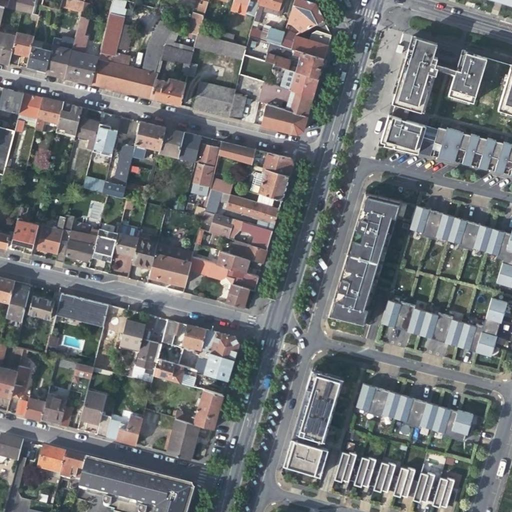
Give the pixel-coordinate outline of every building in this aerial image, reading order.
[(14,0),(13,3),(0,0),(0,5),(3,7),(20,11),(31,13),(34,0),(14,0)] [(42,0),(41,5),(62,11),(63,8),(64,0),(42,0)] [(85,3),(74,0),(64,0),(63,8),(81,13),(82,12),(85,3)] [(127,1),(122,0),(114,0),(114,1),(109,20),(108,23),(119,26),(122,17),(123,17),(126,9),(124,9),(127,1)] [(186,33),(196,35),(207,0),(203,0),(202,4),(200,4),(197,14),(193,13),(186,33)] [(242,1),(259,6),(260,0),(233,0),(230,11),(237,13),(242,1)] [(260,0),(259,6),(254,21),(259,22),(263,11),(264,6),(282,11),(285,0),(260,0)] [(296,34),(323,20),(315,4),(302,0),(294,0),(288,23),(291,25),(297,30),(295,32),(296,34)] [(56,29),(62,11),(41,5),(38,15),(36,24),(56,29)] [(280,16),(282,11),(264,6),(263,11),(280,16)] [(81,13),(79,21),(87,23),(89,14),(82,12),(81,13)] [(411,15),(403,12),(401,20),(409,23),(411,15)] [(163,22),(160,21),(160,22),(173,29),(177,22),(166,16),(163,22)] [(79,21),(70,50),(70,51),(62,77),(68,79),(90,84),(97,58),(81,54),(82,51),(84,51),(87,36),(84,35),(87,23),(79,21)] [(157,59),(160,60),(164,47),(173,29),(160,22),(160,21),(148,42),(141,70),(126,67),(108,63),(110,55),(99,52),(97,58),(90,84),(105,87),(149,98),(155,78),(156,74),(153,74),(157,59)] [(131,29),(119,26),(108,23),(105,31),(99,52),(110,55),(113,56),(113,55),(116,46),(126,49),(131,29)] [(267,42),(281,46),(285,32),(271,28),(267,42)] [(291,49),(294,50),(324,58),(327,46),(330,36),(330,35),(316,31),(311,32),(309,41),(295,37),(291,49)] [(0,32),(0,61),(7,64),(10,51),(14,36),(0,32)] [(19,54),(27,56),(30,46),(33,36),(15,32),(14,36),(10,51),(19,54)] [(247,47),(196,35),(193,48),(243,60),(247,47)] [(511,145),(438,127),(437,129),(406,119),(405,119),(408,109),(410,109),(424,112),(436,70),(454,76),(448,94),(451,95),(452,94),(470,100),(470,101),(473,102),(487,58),(473,53),(472,56),(461,53),(457,65),(456,68),(436,61),(437,58),(437,57),(433,56),(436,42),(411,36),(403,64),(392,102),(395,103),(391,115),(388,114),(380,143),(430,155),(433,142),(438,143),(441,144),(437,157),(454,161),(457,148),(460,149),(465,150),(461,163),(470,165),(473,152),(478,153),(481,154),(478,167),(487,170),(490,156),(494,157),(497,158),(494,171),(503,174),(506,160),(509,161),(511,161),(511,167),(510,175),(511,175),(511,145)] [(41,49),(30,46),(27,56),(24,68),(31,69),(44,73),(52,45),(43,43),(41,49)] [(52,45),(44,73),(51,74),(62,77),(70,51),(70,50),(52,45)] [(183,74),(187,75),(189,63),(192,53),(164,47),(160,60),(172,63),(173,60),(183,63),(180,71),(184,72),(183,74)] [(265,61),(289,69),(318,78),(321,67),(324,58),(294,50),(291,60),(268,53),(265,61)] [(128,58),(113,55),(113,56),(110,55),(108,63),(126,67),(128,58)] [(456,68),(457,65),(442,60),(437,58),(436,61),(456,68)] [(196,65),(189,63),(187,75),(186,76),(193,77),(196,65)] [(511,67),(510,67),(497,109),(500,110),(501,109),(511,112),(511,67)] [(283,88),(290,90),(312,97),(315,86),(318,78),(289,69),(283,88)] [(248,77),(244,75),(239,74),(235,90),(234,95),(242,97),(248,77)] [(165,81),(155,78),(149,98),(163,101),(179,105),(185,83),(166,78),(165,81)] [(191,102),(190,108),(227,117),(234,95),(235,90),(199,82),(193,102),(191,102)] [(0,95),(0,108),(18,113),(23,93),(7,89),(2,87),(0,95)] [(290,90),(285,110),(306,116),(310,103),(312,97),(290,90)] [(17,114),(37,119),(43,97),(29,94),(23,93),(18,113),(17,114)] [(452,94),(451,95),(450,98),(469,103),(470,101),(470,100),(452,94)] [(246,98),(242,97),(234,95),(227,117),(240,120),(246,98)] [(265,96),(262,103),(277,108),(279,101),(265,96)] [(43,119),(57,122),(59,115),(60,110),(62,102),(50,99),(43,97),(37,119),(35,129),(40,130),(43,119)] [(257,102),(252,123),(296,134),(302,130),(304,122),(306,116),(285,110),(277,108),(262,103),(257,102)] [(68,117),(59,115),(57,122),(55,131),(74,136),(81,107),(71,104),(70,108),(68,117)] [(111,114),(103,112),(101,120),(109,121),(111,114)] [(91,151),(99,122),(88,120),(82,118),(77,135),(90,138),(87,148),(91,151)] [(16,119),(13,130),(20,132),(23,121),(16,119)] [(109,125),(99,122),(91,151),(110,156),(117,131),(112,129),(108,128),(109,125)] [(135,143),(159,149),(165,127),(149,124),(140,122),(135,143)] [(178,156),(179,151),(181,142),(184,132),(172,129),(165,127),(159,149),(158,151),(178,156)] [(189,133),(184,132),(178,156),(195,161),(202,137),(189,133)] [(221,141),(217,155),(243,163),(254,166),(262,169),(267,153),(260,151),(232,144),(221,141)] [(121,185),(105,181),(102,191),(108,193),(121,196),(123,188),(131,156),(134,147),(134,146),(127,145),(122,144),(114,176),(123,178),(121,185)] [(209,147),(202,145),(189,192),(204,196),(217,149),(209,147)] [(140,149),(134,147),(131,156),(138,158),(140,149)] [(267,153),(262,169),(288,176),(292,164),(291,161),(290,158),(273,154),(267,153)] [(173,175),(176,163),(166,161),(163,173),(173,175)] [(258,193),(281,200),(288,177),(262,169),(254,166),(253,172),(260,174),(261,172),(264,173),(258,193)] [(83,187),(102,191),(105,181),(106,175),(96,173),(97,170),(87,168),(83,187)] [(213,173),(209,189),(220,192),(222,193),(226,177),(213,173)] [(213,214),(220,192),(209,189),(203,211),(213,214)] [(402,202),(394,200),(364,193),(354,226),(337,283),(328,315),(332,316),(365,324),(369,310),(363,308),(364,306),(372,280),(382,245),(390,219),(391,216),(397,218),(402,202)] [(271,222),(271,224),(274,225),(278,210),(229,195),(225,208),(271,222)] [(133,199),(127,198),(125,207),(131,209),(133,199)] [(24,244),(22,252),(30,254),(37,225),(24,221),(28,208),(20,205),(13,233),(11,241),(18,243),(24,244)] [(425,208),(416,205),(409,228),(421,232),(421,234),(435,238),(436,236),(459,243),(458,245),(474,250),(474,248),(497,255),(496,257),(503,259),(496,282),(511,287),(511,284),(511,228),(511,229),(510,234),(503,231),(502,233),(499,232),(499,230),(483,226),(483,227),(479,226),(480,224),(465,220),(464,221),(461,220),(461,219),(446,214),(445,216),(442,215),(443,213),(428,209),(428,210),(424,209),(425,208)] [(195,207),(193,215),(201,217),(203,209),(195,207)] [(225,210),(256,220),(271,224),(271,222),(225,208),(225,210)] [(272,231),(203,211),(202,220),(212,223),(210,232),(233,239),(235,235),(240,230),(248,232),(253,237),(251,245),(266,251),(269,241),(272,231)] [(66,214),(62,228),(56,252),(54,260),(63,262),(64,254),(71,256),(90,261),(92,254),(94,245),(88,243),(91,234),(70,229),(74,216),(66,214)] [(390,219),(382,245),(387,246),(394,220),(390,219)] [(254,226),(272,231),(274,225),(271,224),(256,220),(254,226)] [(47,250),(56,252),(62,228),(58,227),(57,230),(42,226),(36,247),(47,250)] [(112,257),(114,250),(118,233),(98,228),(94,245),(92,254),(101,256),(102,254),(112,257)] [(7,235),(0,233),(0,246),(9,249),(11,241),(13,233),(8,232),(7,235)] [(122,252),(133,255),(137,239),(137,238),(118,233),(114,250),(122,252)] [(141,265),(150,268),(153,254),(156,243),(137,239),(133,255),(131,263),(141,265)] [(240,257),(248,260),(262,264),(266,250),(251,245),(242,242),(236,241),(232,255),(240,257)] [(246,265),(248,260),(240,257),(232,255),(221,251),(217,265),(228,268),(243,273),(246,274),(248,268),(245,267),(246,265)] [(185,285),(189,269),(190,263),(184,262),(186,255),(180,253),(179,260),(153,254),(150,268),(149,275),(166,280),(185,285)] [(189,270),(202,274),(202,273),(206,261),(195,258),(192,257),(190,263),(189,270)] [(217,265),(206,261),(202,273),(222,279),(224,278),(228,268),(217,265)] [(248,290),(254,291),(255,286),(258,277),(246,274),(243,273),(228,268),(224,278),(232,284),(248,290)] [(0,277),(0,300),(8,302),(12,287),(13,281),(0,277)] [(376,281),(372,280),(364,306),(368,307),(376,281)] [(243,308),(248,290),(232,284),(229,291),(226,291),(226,293),(225,296),(228,297),(226,303),(243,308)] [(23,290),(12,287),(4,317),(21,321),(29,291),(23,290)] [(57,308),(61,293),(54,291),(51,301),(42,299),(32,296),(28,313),(50,318),(53,306),(57,308)] [(82,298),(61,293),(56,311),(105,324),(109,305),(82,298)] [(388,299),(381,323),(389,325),(390,324),(393,325),(393,326),(407,331),(408,330),(411,330),(410,332),(427,337),(427,335),(431,336),(431,338),(445,342),(445,341),(449,342),(448,343),(465,348),(465,347),(469,348),(468,349),(490,356),(493,347),(492,346),(493,342),(494,343),(497,336),(495,335),(499,322),(501,322),(503,316),(501,315),(502,312),(504,312),(507,303),(491,298),(482,326),(476,324),(475,326),(452,319),(452,317),(438,312),(437,315),(414,308),(415,305),(400,301),(400,303),(388,299)] [(117,315),(107,313),(107,316),(105,324),(103,331),(120,336),(124,317),(117,315)] [(148,315),(146,324),(140,349),(135,365),(152,369),(156,354),(155,354),(158,343),(153,342),(145,340),(147,330),(149,331),(150,327),(152,328),(155,316),(148,315)] [(120,344),(140,349),(146,324),(136,322),(126,319),(120,344)] [(172,345),(175,333),(172,332),(175,321),(167,319),(162,341),(172,345)] [(178,334),(180,335),(183,323),(179,322),(175,321),(172,332),(175,333),(178,334)] [(181,347),(200,353),(201,349),(206,329),(196,327),(183,323),(180,335),(184,336),(181,347)] [(201,349),(234,359),(236,353),(236,350),(238,345),(238,343),(235,336),(206,329),(201,349)] [(57,338),(49,337),(47,345),(54,347),(57,338)] [(428,339),(426,350),(434,352),(437,341),(428,339)] [(0,343),(0,393),(10,396),(10,395),(16,372),(0,367),(0,365),(5,345),(0,343)] [(196,370),(227,379),(232,366),(234,359),(201,349),(200,353),(196,370)] [(157,358),(153,374),(179,382),(182,373),(184,366),(157,358)] [(19,359),(16,372),(10,395),(16,396),(22,397),(29,369),(29,365),(26,365),(27,361),(19,359)] [(96,361),(94,367),(113,372),(115,365),(96,361)] [(88,390),(94,367),(77,363),(70,389),(75,391),(82,393),(80,399),(85,401),(88,390)] [(298,434),(321,441),(340,378),(317,371),(298,434)] [(144,373),(142,379),(151,381),(153,374),(144,373)] [(150,386),(151,381),(142,379),(132,377),(135,382),(150,386)] [(340,378),(321,441),(324,441),(343,379),(340,378)] [(371,386),(363,383),(355,406),(367,410),(367,411),(381,416),(382,414),(405,421),(404,423),(419,427),(419,425),(443,433),(442,435),(463,441),(465,434),(467,434),(469,427),(473,415),(457,410),(457,412),(450,410),(450,411),(446,410),(446,409),(430,404),(429,405),(426,404),(426,403),(412,398),(412,399),(408,398),(409,397),(392,392),(392,393),(388,392),(389,391),(374,387),(374,388),(371,387),(371,386)] [(174,416),(177,417),(201,424),(213,427),(222,395),(204,389),(195,416),(175,410),(174,416)] [(90,419),(100,422),(102,413),(106,401),(105,400),(107,395),(88,390),(85,401),(80,416),(90,419)] [(47,393),(45,401),(41,417),(50,420),(61,422),(67,398),(47,393)] [(27,401),(24,415),(32,417),(40,419),(41,417),(45,401),(29,397),(27,401)] [(15,413),(24,415),(27,401),(19,399),(15,413)] [(111,415),(102,413),(100,422),(96,434),(100,435),(105,436),(110,419),(111,415)] [(126,429),(119,427),(115,439),(121,440),(135,444),(142,417),(130,414),(127,424),(126,429)] [(197,437),(201,424),(177,417),(167,452),(191,458),(197,437)] [(110,419),(105,436),(115,439),(119,427),(120,422),(110,419)] [(319,447),(321,441),(298,434),(296,438),(295,441),(303,443),(303,442),(319,447)] [(0,456),(17,461),(22,441),(5,436),(0,435),(0,456)] [(283,463),(317,473),(324,448),(319,447),(303,442),(303,443),(295,441),(291,439),(283,463)] [(37,468),(60,474),(65,452),(50,448),(43,446),(37,468)] [(327,449),(324,448),(317,473),(283,463),(283,465),(319,476),(327,449)] [(77,469),(81,470),(84,457),(73,454),(65,452),(60,474),(59,476),(69,479),(70,476),(74,477),(77,469)] [(341,480),(347,482),(348,479),(353,464),(356,454),(350,452),(349,454),(342,452),(334,478),(341,480)] [(77,487),(103,495),(111,497),(116,498),(124,467),(116,465),(95,460),(84,457),(81,470),(77,487)] [(361,485),(367,487),(368,484),(372,470),(375,459),(369,457),(369,459),(362,457),(359,466),(355,481),(354,483),(361,485)] [(380,490),(386,491),(387,489),(391,475),(394,464),(388,462),(388,464),(381,462),(378,472),(373,486),(373,487),(380,490)] [(359,466),(353,464),(348,479),(352,480),(355,481),(359,466)] [(133,504),(134,503),(140,472),(130,469),(124,467),(116,498),(116,499),(133,504)] [(400,495),(406,497),(407,495),(411,480),(414,470),(408,468),(408,469),(401,467),(398,477),(394,492),(393,493),(400,495)] [(378,472),(372,470),(368,484),(370,485),(373,486),(378,472)] [(134,503),(139,504),(146,506),(155,509),(155,511),(159,511),(187,511),(193,492),(190,485),(175,481),(156,476),(143,473),(140,472),(134,503)] [(420,500),(426,502),(426,500),(431,485),(434,475),(428,473),(428,474),(421,472),(418,482),(413,497),(413,498),(420,500)] [(21,475),(14,473),(8,495),(15,497),(21,475)] [(398,477),(391,475),(387,489),(389,490),(394,492),(398,477)] [(439,505),(445,507),(446,505),(450,490),(453,480),(447,478),(447,479),(440,477),(437,487),(432,502),(432,503),(439,505)] [(418,482),(411,480),(407,495),(409,496),(413,497),(418,482)] [(431,485),(426,500),(429,501),(432,502),(437,487),(431,485)] [(457,492),(450,490),(446,505),(448,505),(452,507),(457,492)]
